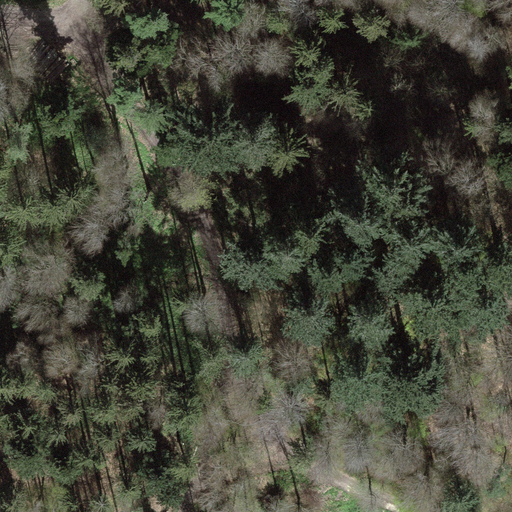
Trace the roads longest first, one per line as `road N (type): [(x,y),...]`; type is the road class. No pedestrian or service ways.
road 1 (track): [(418,511),(301,452),(232,362),(198,203),(124,116),(93,63),(78,0)]
road 2 (track): [(0,20),(128,23),(234,0)]
road 3 (track): [(198,203),(206,55),(245,0)]
road 4 (track): [(232,362),(189,511)]
